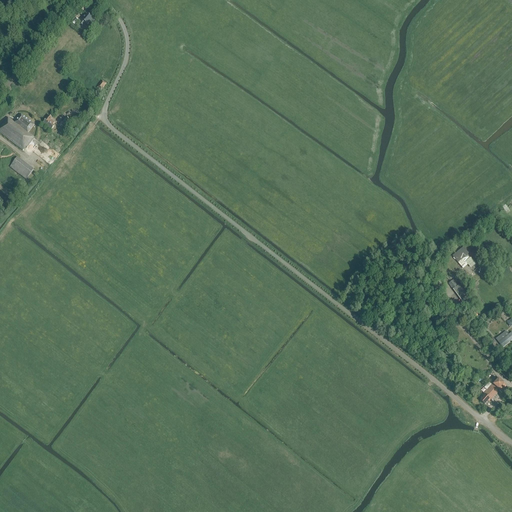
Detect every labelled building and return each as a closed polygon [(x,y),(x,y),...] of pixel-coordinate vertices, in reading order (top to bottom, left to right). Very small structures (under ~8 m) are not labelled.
[(95,21),(92,19),(87,14),(85,16),(82,21),(79,23),(83,26),(85,23),(87,25),(90,22),(92,24),(95,21)] [(97,88),(101,91),(106,84),(102,81),(97,88)] [(21,115),(15,123),(28,133),(34,125),(21,115)] [(54,124),(50,120),(52,118),(49,116),(43,123),(52,130),(54,126),(53,125),(54,124)] [(61,123),(64,125),(69,119),(66,117),(61,123)] [(15,123),(8,118),(0,127),(1,128),(0,129),(0,133),(23,151),(26,147),(27,148),(34,138),(28,133),(15,123)] [(23,183),(26,179),(33,170),(18,158),(7,171),(23,183)] [(466,246),(453,257),(458,263),(460,266),(467,261),(472,267),(475,265),(470,258),(469,258),(467,255),(471,252),(466,246)] [(453,280),(448,284),(452,289),(458,286),(453,280)] [(511,332),(509,335),(499,343),(503,348),(511,340),(511,332)] [(501,374),(507,379),(511,373),(511,367),(509,365),(501,374)] [(483,397),(484,397),(481,401),(485,405),(488,401),(489,402),(491,400),(492,400),(500,391),(503,393),(508,388),(498,379),(497,379),(494,377),(484,388),(487,391),(484,394),(485,394),(483,397)]
